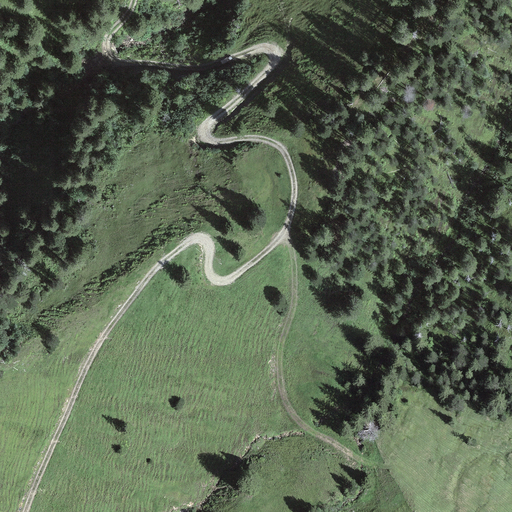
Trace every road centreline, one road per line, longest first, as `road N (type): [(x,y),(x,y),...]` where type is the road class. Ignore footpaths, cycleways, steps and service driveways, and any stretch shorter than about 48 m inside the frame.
road 1 (track): [(25,511),(96,348),(154,270),(201,238),(210,274),(232,276),(284,233),(294,198),(291,167),(275,143),(216,141),(204,133),(270,67),(273,50),(206,66),(118,61),(106,39),(133,0)]
road 2 (track): [(381,466),(313,432),(287,402),(281,354),(295,285),(284,233)]
